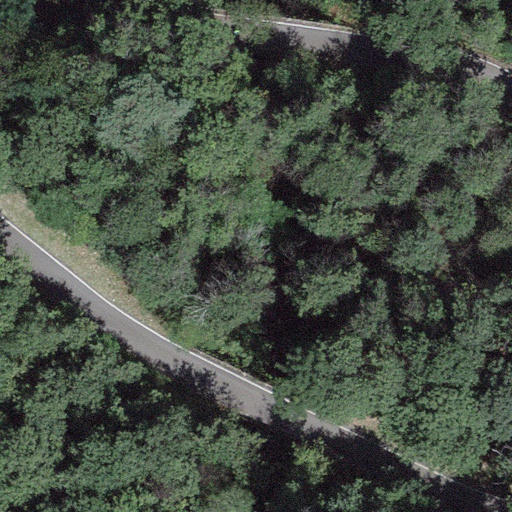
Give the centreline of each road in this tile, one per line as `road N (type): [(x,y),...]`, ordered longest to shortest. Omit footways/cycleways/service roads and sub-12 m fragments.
road 1 (unclassified): [(0,236),(113,324),(185,368),(295,425),(507,511)]
road 2 (unclassified): [(511,90),(432,60),(200,25),(0,7)]
